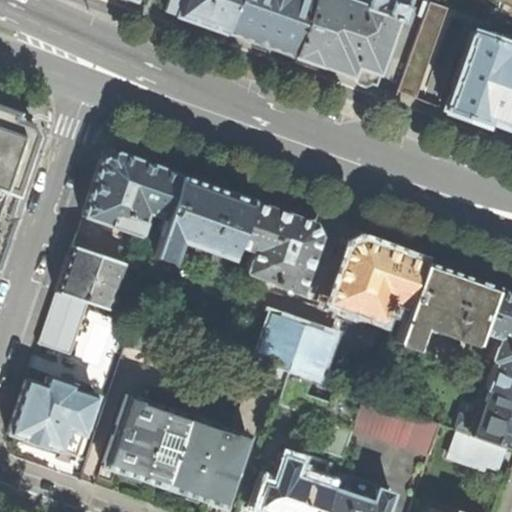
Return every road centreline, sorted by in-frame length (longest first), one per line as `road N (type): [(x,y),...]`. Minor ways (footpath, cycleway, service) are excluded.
road 1 (primary): [(96,62),(511,209)]
road 2 (residential): [(96,62),(0,337)]
